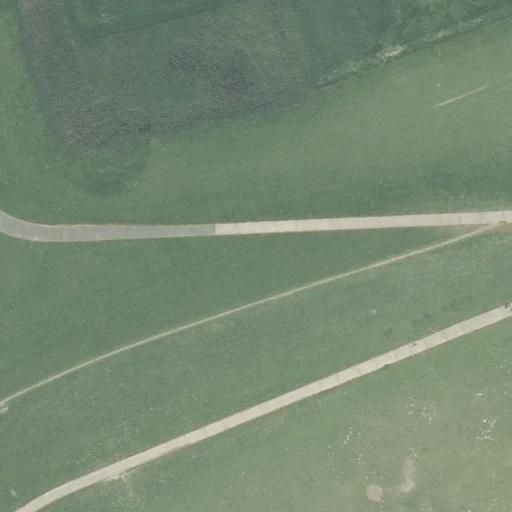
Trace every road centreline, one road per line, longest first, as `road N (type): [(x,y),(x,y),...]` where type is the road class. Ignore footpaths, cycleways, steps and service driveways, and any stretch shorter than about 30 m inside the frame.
road 1 (track): [(0,508),(105,452),(511,289)]
road 2 (track): [(511,200),(68,216),(0,205)]
